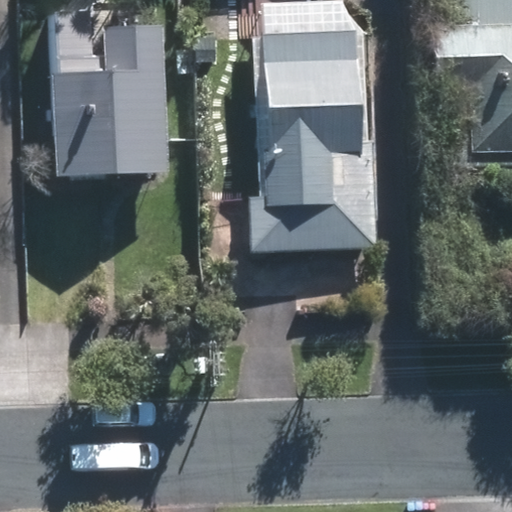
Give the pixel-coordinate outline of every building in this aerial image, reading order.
[(511,0),(445,0),(446,33),(426,33),(427,97),(465,96),(467,158),(511,156),(511,0)] [(165,173),(159,26),(98,28),(99,52),(89,52),(87,7),(49,8),(52,72),(46,72),(50,177),(165,173)] [(358,140),(354,29),(259,32),(263,142),(260,142),(262,193),(246,194),(248,247),(377,242),(373,139),(358,140)] [(223,31),(201,32),(202,58),(223,57),(223,31)] [(196,42),(180,42),(179,64),(196,64),(196,42)]
